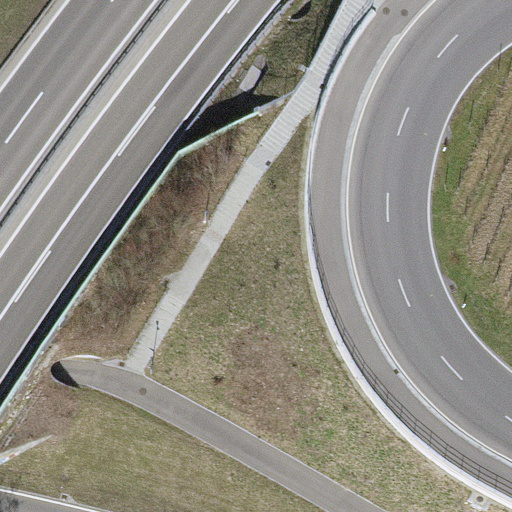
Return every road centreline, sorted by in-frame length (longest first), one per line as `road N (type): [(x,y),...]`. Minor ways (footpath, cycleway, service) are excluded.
road 1 (tertiary): [(511,417),(466,381),(422,324),(396,260),(391,199),(398,141),(422,84),(465,29),(506,0)]
road 2 (trunk): [(0,295),(217,0)]
road 3 (trunk): [(116,0),(0,156)]
